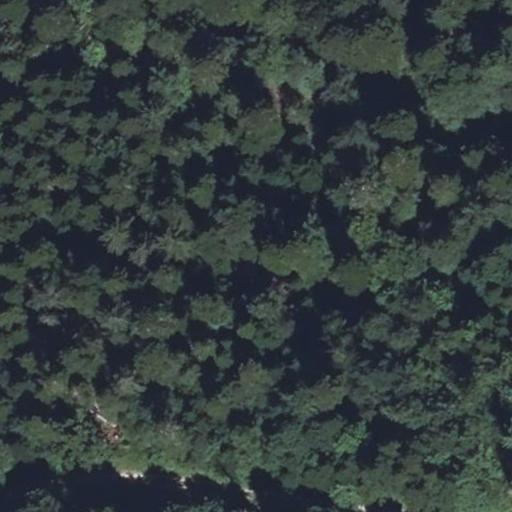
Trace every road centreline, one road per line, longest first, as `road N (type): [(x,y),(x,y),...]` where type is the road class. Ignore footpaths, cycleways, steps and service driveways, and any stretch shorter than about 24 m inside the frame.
road 1 (track): [(133,0),(282,67),(511,149)]
road 2 (track): [(0,509),(118,482),(368,511)]
